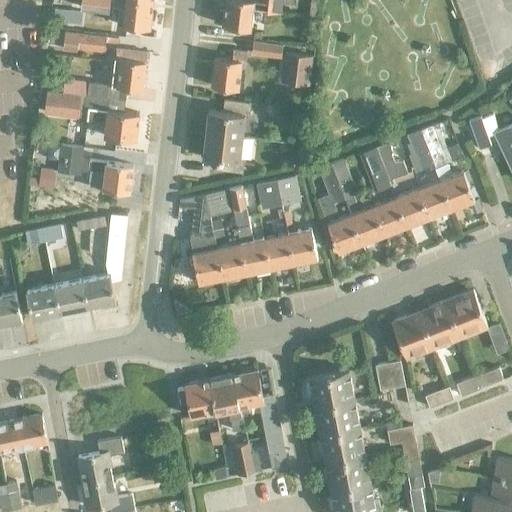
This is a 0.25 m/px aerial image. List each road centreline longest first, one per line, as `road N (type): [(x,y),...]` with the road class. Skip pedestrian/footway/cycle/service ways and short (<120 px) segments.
road 1 (residential): [(184,0),(144,346)]
road 2 (residential): [(490,255),(277,338)]
road 3 (residential): [(309,511),(277,338)]
road 4 (residential): [(71,511),(44,364)]
road 5 (residential): [(277,338),(179,355),(144,346)]
